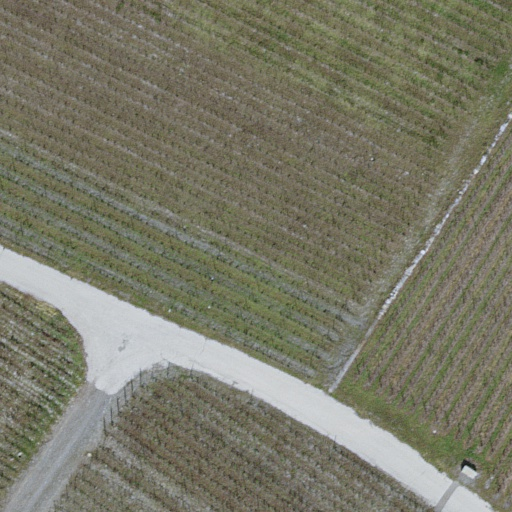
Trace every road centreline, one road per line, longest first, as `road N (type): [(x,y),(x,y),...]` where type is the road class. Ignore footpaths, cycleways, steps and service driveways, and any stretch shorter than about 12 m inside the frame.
road 1 (track): [(0,266),(186,346),(439,511)]
road 2 (track): [(130,322),(3,511)]
